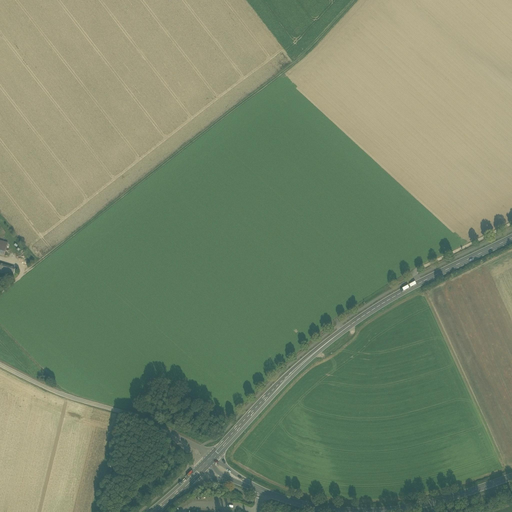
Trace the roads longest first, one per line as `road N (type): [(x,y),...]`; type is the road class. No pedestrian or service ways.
road 1 (track): [(0,292),(296,61),(355,0)]
road 2 (secondary): [(208,462),(281,383),(353,322),(511,238)]
road 3 (residential): [(208,462),(165,429),(62,396),(0,364)]
road 4 (tertiary): [(511,476),(441,500),(365,511)]
road 5 (track): [(418,283),(415,271),(511,222)]
road 6 (tertiary): [(353,511),(283,499),(238,480)]
